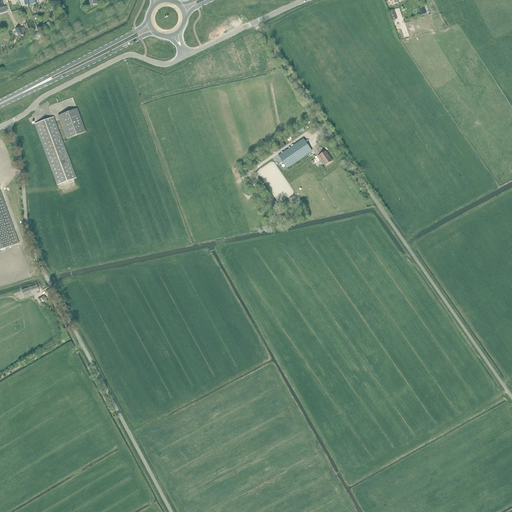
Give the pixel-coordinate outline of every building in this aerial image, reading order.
[(67,139),(80,134),(86,132),(77,109),(58,116),(67,139)] [(57,185),(69,181),(76,178),(53,118),(35,125),(57,185)] [(304,139),(279,156),(286,166),(282,168),(284,171),(287,168),(312,151),(310,149),(305,141),(304,139)] [(326,152),(318,157),(320,160),(321,159),(325,166),(332,161),(326,152)] [(0,250),(19,244),(0,192),(0,250)] [(24,296),(39,291),(37,285),(27,289),(22,290),(24,296)] [(42,306),(48,302),(44,296),(38,299),(42,306)]
